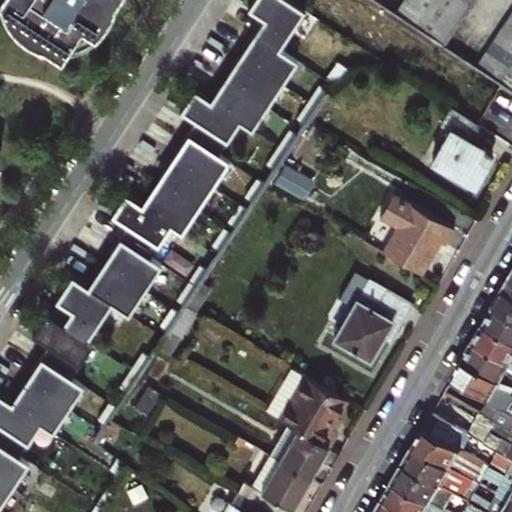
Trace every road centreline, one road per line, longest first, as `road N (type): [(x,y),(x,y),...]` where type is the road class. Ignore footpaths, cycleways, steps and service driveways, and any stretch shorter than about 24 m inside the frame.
road 1 (residential): [(194,0),(0,294)]
road 2 (residential): [(511,224),(345,511)]
